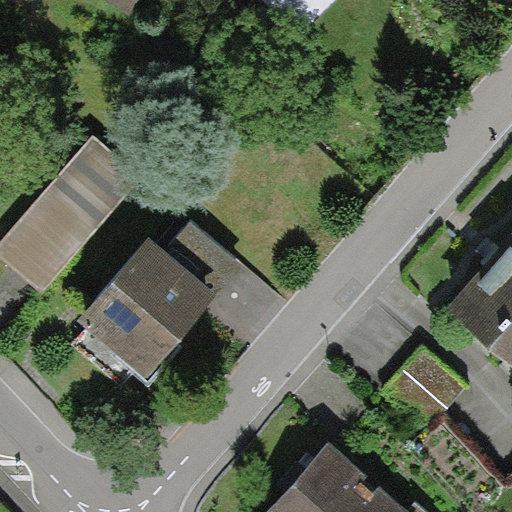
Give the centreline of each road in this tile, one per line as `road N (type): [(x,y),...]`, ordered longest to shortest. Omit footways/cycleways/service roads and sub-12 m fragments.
road 1 (residential): [(141,511),(511,86)]
road 2 (residential): [(87,511),(0,423)]
